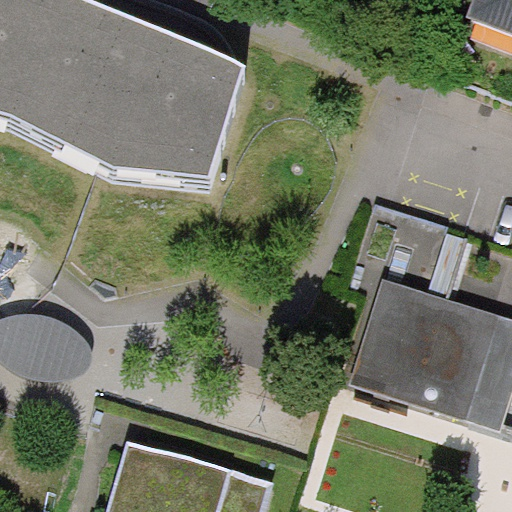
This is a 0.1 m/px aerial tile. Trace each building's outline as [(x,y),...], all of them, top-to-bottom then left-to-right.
[(0,0),(0,132),(6,134),(114,186),(210,194),(244,83),(196,65),(21,0),(0,0)] [(511,0),(478,0),(469,25),(511,40),(511,0)] [(496,321),(382,287),(351,390),(465,424),(496,321)] [(164,397),(149,451),(269,487),(308,353),(169,312),(145,392),(164,397)] [(0,321),(0,361),(5,367),(31,380),(50,382),(68,381),(87,373),(94,359),(89,343),(80,335),(69,323),(50,314),(29,313),(10,315),(0,321)] [(261,511),(269,487),(149,451),(130,445),(110,511),(261,511)]
